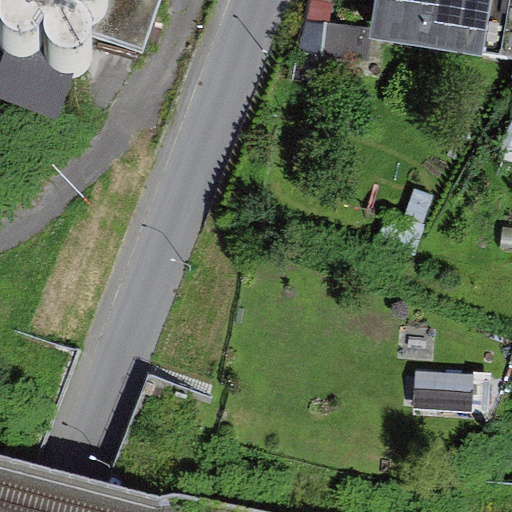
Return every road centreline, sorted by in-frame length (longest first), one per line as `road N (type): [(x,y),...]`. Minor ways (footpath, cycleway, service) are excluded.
road 1 (residential): [(68,511),(252,0)]
road 2 (track): [(0,233),(35,217),(113,151),(209,0)]
